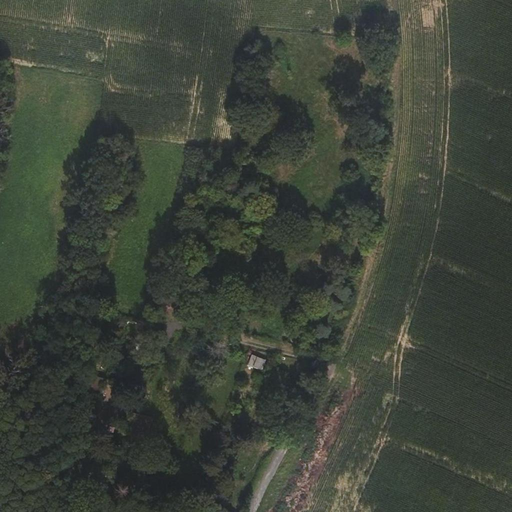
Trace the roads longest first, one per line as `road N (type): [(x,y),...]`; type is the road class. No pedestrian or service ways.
road 1 (track): [(254,511),(332,362),(375,254)]
road 2 (track): [(332,362),(182,328)]
